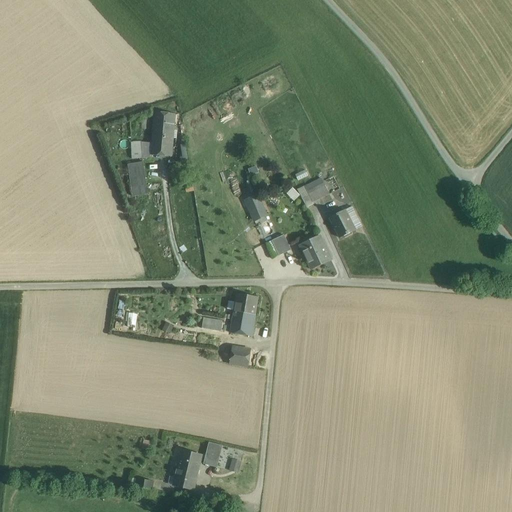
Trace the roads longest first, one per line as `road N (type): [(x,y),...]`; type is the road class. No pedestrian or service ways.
road 1 (unclassified): [(0,286),(277,280),(511,292)]
road 2 (unclassified): [(467,184),(385,60),(325,0)]
